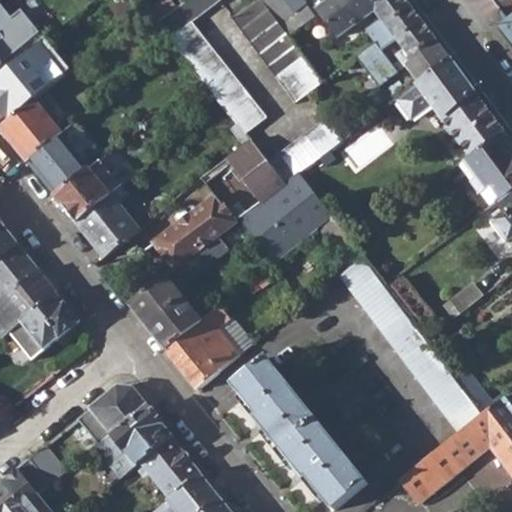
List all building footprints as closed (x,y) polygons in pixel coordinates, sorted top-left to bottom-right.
[(187,0),(158,22),(171,38),(193,22),(222,0),(187,0)] [(296,99),(307,90),(316,83),(322,78),(287,34),(261,0),(253,0),(232,16),(296,99)] [(261,0),(287,34),(314,15),(306,5),(295,14),(284,0),(283,0),(261,0)] [(342,35),(376,9),(387,0),(331,0),(320,9),(342,35)] [(407,67),(420,84),(452,61),(407,0),(387,0),(376,9),(380,13),(365,25),(374,38),(354,53),(380,88),(407,67)] [(0,64),(3,63),(40,32),(22,9),(11,17),(0,2),(0,64)] [(511,13),(495,26),(511,47),(511,13)] [(267,115),(193,22),(171,38),(175,43),(245,133),(267,115)] [(0,78),(0,124),(3,128),(37,100),(75,70),(49,39),(0,78)] [(420,84),(417,87),(397,101),(406,113),(417,115),(431,104),(470,156),(475,153),(501,133),(505,130),(452,61),(420,84)] [(63,134),(37,100),(3,128),(30,161),(63,134)] [(345,140),(327,117),(267,160),(285,184),(302,171),(345,140)] [(491,183),(502,197),(511,189),(511,147),(501,133),(475,153),(487,167),(491,163),(500,176),(491,183)] [(90,170),(91,169),(63,134),(30,161),(57,196),(90,170)] [(277,259),(334,213),(302,171),(285,184),(267,160),(250,139),(204,177),(208,182),(234,160),(262,195),(246,208),(238,198),(227,205),(237,218),(242,214),(277,259)] [(91,169),(90,170),(111,196),(113,194),(122,187),(101,161),(91,169)] [(79,222),(111,196),(90,170),(57,196),(79,222)] [(490,218),(508,241),(511,237),(511,189),(502,197),(498,200),(504,208),(490,218)] [(156,240),(178,267),(221,231),(237,218),(227,205),(216,192),(156,240)] [(141,228),(113,194),(111,196),(79,222),(106,256),(141,228)] [(0,225),(0,256),(17,242),(2,224),(0,225)] [(231,244),(221,231),(178,267),(188,279),(231,244)] [(0,256),(0,302),(7,297),(40,271),(17,242),(0,256)] [(342,273),(463,431),(476,421),(486,413),(453,371),(365,254),(342,273)] [(0,331),(0,332),(4,337),(11,332),(58,294),(40,271),(7,297),(0,302),(0,318),(7,326),(0,331)] [(167,347),(204,318),(169,273),(132,304),(167,347)] [(446,295),(457,308),(480,290),(469,277),(446,295)] [(58,294),(11,332),(33,361),(81,322),(58,294)] [(167,347),(199,388),(253,344),(221,304),(204,318),(167,347)] [(312,476),(336,507),(368,481),(268,358),(237,383),(261,414),(257,417),(267,430),(270,428),(300,465),(297,468),(307,480),(312,476)] [(120,387),(91,410),(112,435),(114,433),(149,406),(133,387),(120,387)] [(486,413),(476,421),(494,446),(511,470),(511,405),(506,397),(486,413)] [(143,461),(173,436),(149,406),(114,433),(112,435),(102,443),(100,444),(99,446),(122,477),(143,461)] [(81,417),(102,443),(112,435),(91,410),(81,417)] [(421,502),(494,446),(476,421),(463,431),(403,480),(421,502)] [(143,461),(173,497),(203,473),(173,436),(143,461)] [(32,487),(38,494),(51,484),(30,458),(27,461),(42,480),(32,487)] [(17,468),(32,487),(42,480),(27,461),(17,468)] [(52,511),(38,494),(32,487),(17,468),(3,480),(28,511),(52,511)] [(155,511),(201,511),(221,496),(203,473),(173,497),(155,511)] [(0,511),(28,511),(3,480),(0,481),(0,511)] [(233,511),(221,496),(201,511),(233,511)]
